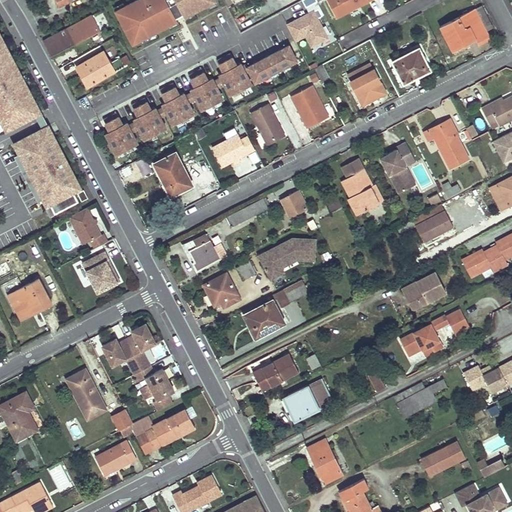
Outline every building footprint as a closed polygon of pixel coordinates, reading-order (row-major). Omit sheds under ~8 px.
[(119,9),(128,4),(126,0),(117,5),(119,9)] [(216,0),(135,0),(128,4),(119,9),(136,42),(143,38),(159,30),(172,24),(181,19),(179,16),(186,12),(188,15),(197,10),(210,4),(216,0)] [(328,0),(336,16),(367,0),(328,0)] [(320,7),(317,1),(306,7),(309,13),(320,7)] [(481,5),(475,9),(486,31),(493,27),(481,5)] [(309,13),(287,24),(295,41),(306,35),(311,46),(327,38),(317,18),(324,14),(320,7),(309,13)] [(475,9),(440,26),(453,51),(475,40),(477,43),(489,37),(486,31),(475,9)] [(197,10),(188,15),(190,19),(198,14),(197,10)] [(91,15),(43,42),(51,57),(52,57),(100,31),(91,15)] [(181,19),(172,24),(173,27),(183,22),(181,19)] [(159,30),(143,38),(145,42),(161,34),(159,30)] [(0,114),(9,131),(42,114),(0,33),(0,114)] [(489,37),(477,43),(478,45),(491,39),(489,37)] [(289,45),(275,53),(283,68),(297,61),(289,45)] [(418,48),(392,61),(404,84),(430,70),(418,48)] [(103,52),(77,67),(88,87),(125,66),(120,57),(110,63),(103,52)] [(275,53),(261,60),(269,75),(283,68),(275,53)] [(241,90),(255,82),(247,67),(246,64),(242,66),(240,63),(236,65),(230,54),(224,57),(241,90)] [(230,95),(241,90),(224,57),(217,61),(223,72),(219,74),(221,77),(217,79),(221,86),(224,84),(230,95)] [(261,60),(247,67),(255,82),(269,75),(261,60)] [(369,63),(348,75),(351,81),(350,82),(362,105),(386,93),(374,69),(373,70),(369,63)] [(322,64),(314,68),(321,82),(329,78),(322,64)] [(212,105),(223,99),(217,88),(221,86),(217,79),(214,81),(212,78),(208,80),(202,69),(195,72),(212,105)] [(196,99),(202,110),(212,105),(195,72),(189,75),(195,87),(191,89),(192,92),(189,94),(192,101),(196,99)] [(184,120),(195,114),(189,103),(192,101),(189,94),(185,96),(183,92),(179,95),(173,83),(167,87),(184,120)] [(311,85),(291,96),(308,128),(328,117),(311,85)] [(173,125),(184,120),(167,87),(161,90),(166,102),(162,104),(164,107),(161,109),(164,116),(168,114),(173,125)] [(488,104),(481,108),(489,123),(496,120),(499,125),(511,118),(511,95),(503,100),(489,107),(488,104)] [(156,134),(166,129),(160,118),(164,116),(161,109),(157,111),(155,108),(151,110),(145,98),(139,102),(156,134)] [(501,98),(488,104),(489,107),(503,100),(501,98)] [(145,140),(156,134),(139,102),(132,105),(138,116),(134,118),(136,122),(132,124),(135,130),(139,129),(145,140)] [(267,104),(250,112),(267,145),(284,136),(267,104)] [(127,149),(138,144),(132,132),(135,130),(132,124),(128,126),(127,122),(122,124),(117,113),(110,117),(127,149)] [(117,155),(127,149),(110,117),(104,120),(109,131),(105,133),(117,155)] [(449,119),(430,128),(434,136),(450,167),(468,158),(456,135),(457,134),(449,119)] [(471,125),(465,128),(471,138),(476,135),(471,125)] [(81,189),(48,126),(15,143),(48,206),(51,205),(56,213),(78,202),(74,193),(81,189)] [(203,127),(194,131),(198,139),(206,134),(203,127)] [(430,128),(424,132),(427,140),(434,136),(430,128)] [(511,130),(495,139),(504,158),(511,154),(511,130)] [(239,158),(255,149),(248,136),(241,139),(238,134),(212,148),(222,166),(232,161),(236,159),(235,158),(238,157),(238,158),(239,158)] [(503,163),(511,158),(511,154),(504,158),(495,139),(492,141),(503,163)] [(415,162),(405,142),(396,147),(397,149),(380,158),(398,193),(415,184),(406,166),(415,162)] [(175,152),(154,164),(164,184),(168,182),(175,195),(193,185),(175,152)] [(348,178),(362,171),(371,189),(377,185),(373,177),(369,179),(358,159),(343,167),(348,178)] [(348,178),(343,180),(352,198),(371,189),(362,171),(348,178)] [(511,176),(489,188),(501,211),(508,207),(506,202),(511,199),(511,176)] [(168,182),(164,184),(171,197),(175,195),(168,182)] [(438,187),(445,202),(462,193),(457,184),(451,188),(448,182),(438,187)] [(377,185),(371,189),(379,204),(385,201),(377,185)] [(84,189),(78,193),(82,201),(88,198),(84,189)] [(371,189),(352,198),(360,213),(379,204),(371,189)] [(281,199),(290,218),(308,209),(298,190),(281,199)] [(437,192),(428,197),(431,204),(440,200),(437,192)] [(341,207),(337,197),(326,201),(330,212),(341,207)] [(263,199),(247,207),(252,216),(268,208),(263,199)] [(423,242),(453,227),(441,204),(411,219),(423,242)] [(247,207),(227,217),(231,226),(252,216),(247,207)] [(86,208),(68,217),(82,244),(100,235),(95,225),(91,224),(92,220),(86,208)] [(206,233),(193,240),(195,246),(188,250),(194,261),(192,262),(196,271),(227,255),(221,242),(213,246),(206,233)] [(462,260),(471,277),(491,267),(494,272),(509,264),(506,259),(511,255),(511,233),(496,242),(497,245),(484,252),(482,249),(462,260)] [(292,239),(258,256),(270,279),(279,275),(275,266),(294,256),(296,260),(312,263),(315,242),(292,239)] [(193,240),(183,245),(192,262),(194,261),(188,250),(195,246),(193,240)] [(120,281),(104,251),(82,263),(98,292),(120,281)] [(294,256),(275,266),(279,275),(283,273),(281,268),(296,260),(294,256)] [(249,261),(236,268),(243,280),(255,273),(249,261)] [(445,292),(434,272),(416,281),(419,287),(404,295),(412,310),(445,292)] [(227,273),(203,285),(208,294),(211,292),(217,304),(221,302),(224,308),(240,299),(227,273)] [(39,279),(9,295),(19,313),(35,305),(38,310),(51,303),(39,279)] [(419,287),(416,281),(401,289),(404,295),(419,287)] [(304,284),(285,293),(289,302),(308,293),(304,284)] [(211,292),(208,294),(214,306),(217,304),(211,292)] [(272,300),(244,314),(249,324),(252,323),(260,336),(285,323),(272,300)] [(35,305),(19,313),(21,319),(38,310),(35,305)] [(413,330),(399,337),(406,352),(418,345),(421,349),(424,355),(443,346),(435,329),(435,328),(450,321),(457,334),(472,327),(460,306),(446,314),(445,313),(412,329),(413,330)] [(153,402),(158,410),(172,403),(168,395),(174,391),(162,368),(154,373),(142,350),(155,343),(145,323),(131,330),(133,335),(118,343),(116,339),(102,346),(112,366),(125,359),(134,374),(136,373),(140,381),(145,378),(148,383),(139,388),(145,399),(154,394),(157,400),(153,402)] [(252,323),(249,324),(256,338),(260,336),(252,323)] [(418,345),(406,352),(408,356),(421,349),(418,345)] [(299,372),(289,353),(252,371),(259,385),(264,382),(267,388),(299,372)] [(316,353),(306,356),(309,368),(319,366),(316,353)] [(478,364),(463,371),(472,388),(486,381),(491,390),(511,379),(511,358),(492,369),(490,364),(481,369),(478,364)] [(86,369),(69,378),(77,392),(74,395),(87,419),(106,409),(86,369)] [(376,369),(367,374),(376,392),(385,387),(376,369)] [(69,378),(66,379),(74,395),(77,392),(69,378)] [(332,402),(321,379),(288,395),(293,407),(289,409),(295,421),(332,402)] [(394,395),(397,401),(405,415),(436,399),(433,392),(444,386),(440,379),(406,397),(403,390),(394,395)] [(264,382),(259,385),(262,391),(267,388),(264,382)] [(26,392),(0,405),(0,407),(17,440),(38,430),(27,409),(33,406),(26,392)] [(293,407),(288,395),(283,398),(289,409),(293,407)] [(185,408),(153,425),(147,415),(130,424),(133,430),(136,436),(146,432),(154,448),(178,436),(176,433),(194,424),(185,408)] [(126,410),(113,416),(120,429),(130,423),(132,422),(126,410)] [(130,424),(120,429),(123,435),(133,430),(130,424)] [(194,424),(176,433),(178,436),(195,427),(194,424)] [(146,432),(136,436),(145,453),(154,448),(146,432)] [(325,438),(308,446),(323,477),(325,476),(327,481),(343,474),(325,438)] [(127,439),(96,456),(105,473),(136,457),(127,439)] [(456,439),(420,457),(429,475),(465,457),(456,439)] [(500,457),(487,464),(491,472),(504,465),(500,457)] [(484,458),(477,462),(484,476),(491,472),(487,464),(484,458)] [(60,492),(75,484),(62,462),(47,470),(60,492)] [(20,469),(11,474),(16,484),(26,479),(20,469)] [(181,490),(172,494),(181,511),(186,511),(222,494),(212,474),(197,482),(199,485),(200,487),(196,489),(195,487),(183,493),(181,490)] [(363,477),(340,490),(350,511),(381,511),(378,505),(375,506),(372,502),(370,503),(363,490),(368,487),(363,477)] [(42,481),(0,501),(0,506),(2,511),(21,511),(22,511),(33,506),(34,508),(35,511),(41,511),(54,505),(42,481)] [(498,486),(479,495),(472,482),(456,491),(463,505),(467,502),(472,511),(487,511),(491,510),(493,504),(505,498),(498,486)] [(265,511),(257,495),(222,511),(265,511)] [(507,502),(505,498),(493,504),(491,510),(507,502)]
